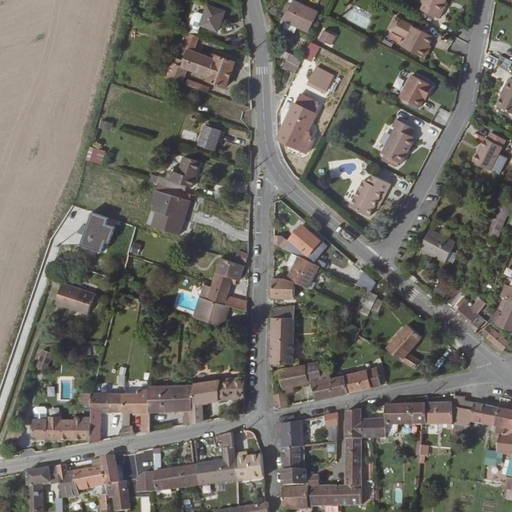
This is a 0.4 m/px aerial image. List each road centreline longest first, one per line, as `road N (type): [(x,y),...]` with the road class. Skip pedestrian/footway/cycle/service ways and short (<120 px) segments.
road 1 (residential): [(378,267),(465,106),(485,0)]
road 2 (residential): [(262,420),(0,467)]
road 3 (residential): [(262,420),(264,191),(275,169)]
road 4 (residential): [(501,372),(262,420)]
road 5 (tertiary): [(275,169),(265,145),(252,0)]
road 6 (tertiary): [(501,372),(378,267)]
road 7 (unknown): [(0,445),(20,371),(63,318)]
road 8 (tertiary): [(378,267),(275,169)]
